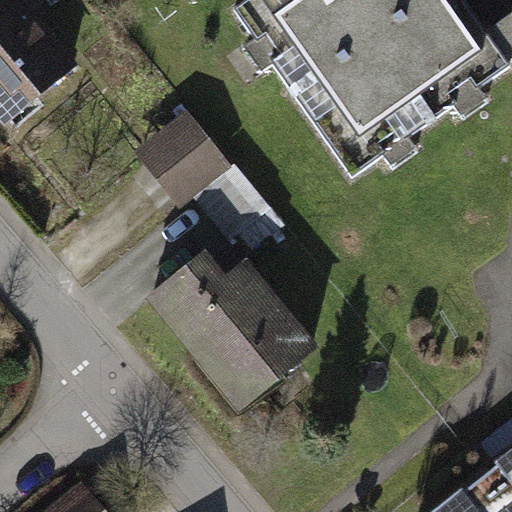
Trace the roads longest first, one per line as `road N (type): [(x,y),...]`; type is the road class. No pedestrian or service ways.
road 1 (residential): [(0,255),(110,387)]
road 2 (residential): [(110,387),(222,511)]
road 3 (residential): [(110,387),(0,483)]
